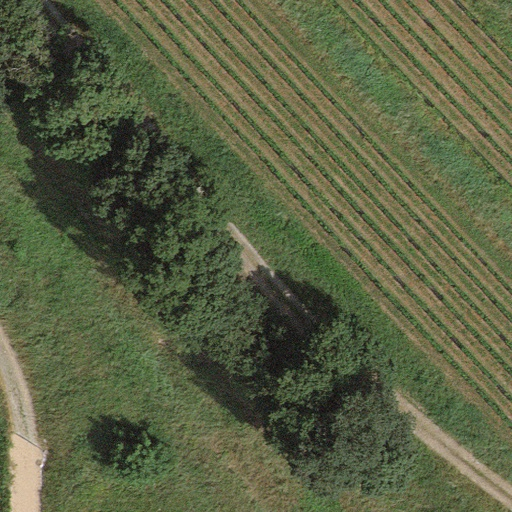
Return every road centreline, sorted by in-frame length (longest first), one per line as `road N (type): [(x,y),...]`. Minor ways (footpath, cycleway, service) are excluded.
road 1 (track): [(23,0),(445,446),(511,502)]
road 2 (track): [(0,354),(21,417),(26,511)]
